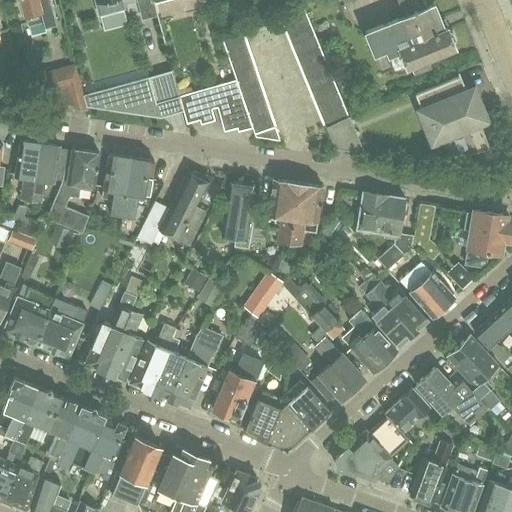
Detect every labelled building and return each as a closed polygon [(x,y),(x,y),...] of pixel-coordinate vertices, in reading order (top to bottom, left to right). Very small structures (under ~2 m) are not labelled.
[(21,0),(24,13),(25,13),(28,24),(44,19),(45,24),(56,21),(52,5),(56,4),(55,0),(21,0)] [(96,0),(100,13),(123,7),(121,0),(96,0)] [(447,29),(446,26),(443,27),(433,3),(425,7),(422,0),(397,0),(403,15),(383,23),(365,30),(374,52),(384,48),(393,70),(395,68),(398,70),(403,68),(405,65),(407,64),(407,65),(410,63),(414,73),(431,66),(428,56),(454,46),(453,44),(454,43),(454,42),(456,38),(453,30),(448,29),(448,28),(447,29)] [(304,9),(298,12),(280,19),(285,32),(310,22),(304,9)] [(310,22),(285,32),(290,44),(314,34),(310,22)] [(244,32),(223,39),(226,50),(248,43),(244,32)] [(314,34),(290,44),(295,55),(319,45),(314,34)] [(248,43),(226,50),(230,60),(251,53),(248,43)] [(319,45),(295,55),(300,67),(324,57),(319,45)] [(251,53),(230,60),(233,71),(255,63),(251,53)] [(324,57),(300,67),(305,78),(329,68),(324,57)] [(255,63),(233,71),(236,78),(237,78),(237,80),(258,73),(255,63)] [(39,98),(39,102),(43,103),(73,107),(73,106),(88,109),(87,106),(83,94),(76,67),(53,73),(57,86),(27,95),(27,96),(39,98)] [(329,68),(305,78),(309,90),(333,80),(329,68)] [(258,73),(237,80),(241,91),(262,84),(258,73)] [(151,75),(83,94),(87,106),(160,117),(162,116),(162,115),(160,115),(156,101),(149,77),(151,76),(151,75)] [(415,93),(428,125),(441,119),(445,152),(457,153),(468,153),(478,151),(490,148),(460,75),(415,93)] [(218,87),(207,90),(210,102),(217,100),(219,105),(217,106),(224,130),(237,126),(238,130),(252,126),(253,126),(251,122),(248,111),(244,101),(241,91),(237,80),(237,78),(236,78),(217,84),(218,87)] [(333,80),(309,90),(314,101),(338,91),(333,80)] [(262,84),(241,91),(244,101),(265,94),(262,84)] [(207,90),(193,94),(200,118),(201,123),(214,119),(210,102),(207,90)] [(192,91),(179,94),(187,122),(200,118),(193,94),(192,91)] [(338,91),(314,101),(319,113),(343,103),(338,91)] [(265,94),(244,101),(248,111),(268,104),(265,94)] [(343,103),(319,113),(325,126),(326,125),(349,116),(348,115),(343,103)] [(268,104),(248,111),(251,122),(272,114),(268,104)] [(272,114),(251,122),(253,126),(252,126),(254,133),(276,125),(272,114)] [(349,116),(326,125),(335,146),(334,146),(334,147),(337,148),(355,150),(366,152),(366,151),(364,151),(349,115),(348,115),(349,116)] [(276,125),(254,133),(255,135),(280,139),(276,125)] [(31,199),(40,142),(20,139),(15,174),(25,175),(21,198),(31,199)] [(54,186),(60,145),(40,142),(31,199),(42,201),(44,184),(54,186)] [(94,185),(99,151),(72,147),(68,179),(63,179),(46,218),(56,222),(69,227),(80,231),(82,232),(89,215),(65,206),(69,195),(77,198),(79,183),(94,185)] [(122,214),(132,156),(109,152),(102,197),(112,198),(110,212),(122,214)] [(147,204),(154,159),(132,156),(122,214),(135,216),(137,202),(147,204)] [(193,172),(188,169),(159,228),(189,243),(209,205),(195,198),(206,175),(194,170),(193,172)] [(289,241),(298,181),(273,177),(266,224),(279,226),(277,240),(289,241)] [(235,180),(235,182),(230,181),(222,233),(237,236),(236,244),(248,246),(254,206),(251,205),(254,185),(242,183),(242,181),(235,180)] [(316,231),(323,185),(298,181),(289,241),(301,243),(303,229),(316,231)] [(408,203),(404,198),(364,191),(358,227),(385,231),(384,236),(395,238),(394,243),(377,258),(387,268),(399,257),(399,258),(409,249),(412,243),(413,235),(397,233),(400,216),(401,216),(407,212),(408,203)] [(169,207),(155,200),(137,236),(151,243),(169,207)] [(496,250),(500,251),(502,238),(509,239),(511,220),(505,219),(506,214),(477,209),(473,212),(467,211),(465,226),(471,227),(471,229),(461,227),(455,231),(454,238),(458,244),(468,245),(465,262),(481,265),(486,261),(487,255),(495,256),(496,250)] [(321,229),(324,233),(329,238),(342,219),(334,210),(321,229)] [(16,231),(37,239),(44,224),(24,215),(16,231)] [(417,221),(412,243),(432,259),(440,251),(427,239),(430,223),(417,221)] [(56,222),(53,230),(66,235),(69,227),(56,222)] [(66,235),(65,238),(66,238),(76,242),(80,231),(69,227),(66,235)] [(37,239),(16,231),(11,229),(8,238),(33,248),(37,239)] [(334,245),(329,238),(324,233),(308,248),(318,260),(334,245)] [(410,270),(399,258),(399,257),(387,268),(399,279),(432,315),(454,295),(432,270),(416,284),(407,273),(410,270)] [(0,315),(20,266),(8,261),(5,269),(0,266),(0,315)] [(34,265),(27,262),(22,275),(28,278),(34,265)] [(184,283),(199,291),(207,276),(193,268),(184,283)] [(269,271),(243,307),(258,318),(264,309),(284,282),(269,271)] [(400,287),(399,288),(398,286),(396,285),(395,285),(393,284),(391,284),(389,284),(387,284),(385,284),(374,272),(366,279),(413,332),(428,319),(400,287)] [(210,277),(203,287),(218,296),(224,287),(210,277)] [(399,344),(413,332),(366,279),(359,285),(373,301),(366,307),(399,344)] [(36,341),(55,297),(42,291),(42,290),(23,282),(4,328),(36,341)] [(103,283),(90,309),(98,313),(111,287),(103,283)] [(131,308),(136,298),(138,293),(140,289),(128,284),(111,324),(102,320),(101,323),(97,324),(95,329),(96,333),(84,361),(104,370),(131,308)] [(323,331),(338,317),(308,284),(293,298),(323,331)] [(511,295),(474,330),(488,346),(495,339),(511,323),(511,295)] [(36,341),(68,355),(87,309),(66,300),(66,301),(55,297),(36,341)] [(133,334),(142,313),(131,308),(104,370),(125,379),(142,337),(133,334)] [(372,369),(396,348),(361,308),(349,319),(356,326),(343,337),(372,369)] [(256,321),(270,331),(278,319),(264,309),(258,318),(256,321)] [(250,346),(263,330),(249,319),(236,335),(250,346)] [(146,339),(129,380),(149,389),(167,347),(172,335),(176,326),(164,321),(155,342),(146,339)] [(206,364),(210,354),(212,355),(221,334),(201,325),(188,356),(186,355),(169,397),(190,406),(207,364),(206,364)] [(452,366),(459,374),(480,397),(487,405),(489,407),(500,397),(491,387),(493,385),(485,375),(498,363),(471,333),(447,355),(449,357),(446,360),(452,366)] [(149,389),(169,397),(186,355),(177,351),(182,340),(172,335),(167,347),(149,389)] [(341,397),(364,377),(341,352),(340,353),(325,336),(314,345),(325,356),(314,366),(319,371),(319,372),(341,397)] [(495,339),(488,346),(502,362),(509,356),(495,339)] [(285,353),(301,371),(311,362),(295,344),(285,353)] [(229,367),(212,407),(238,418),(258,369),(261,361),(243,354),(236,370),(229,367)] [(281,367),(275,362),(267,372),(280,382),(281,367)] [(459,374),(451,382),(435,365),(416,383),(442,412),(451,403),(468,422),(487,405),(480,397),(459,374)] [(5,432),(16,437),(37,385),(14,376),(11,384),(3,409),(13,413),(5,432)] [(309,426),(329,408),(306,382),(299,378),(283,392),(288,399),(286,400),(309,426)] [(48,428),(61,395),(37,385),(16,437),(27,441),(25,444),(37,449),(38,446),(42,438),(46,427),(48,428)] [(387,415),(401,430),(429,405),(412,386),(384,412),(387,415)] [(280,405),(279,396),(264,389),(259,396),(258,396),(244,429),(268,439),(282,407),(280,405)] [(288,445),(309,426),(286,400),(288,399),(283,392),(279,396),(280,405),(282,407),(268,439),(284,446),(288,445)] [(49,451),(60,455),(81,404),(61,395),(48,428),(46,427),(42,438),(53,442),(49,451)] [(88,456),(105,414),(81,404),(60,455),(60,456),(57,462),(68,467),(75,451),(88,456)] [(120,438),(126,422),(105,414),(88,456),(84,466),(102,473),(101,476),(112,480),(121,459),(118,458),(125,440),(120,438)] [(366,428),(335,456),(337,467),(375,480),(376,477),(389,481),(413,443),(401,430),(387,415),(369,431),(366,428)] [(511,433),(510,432),(501,454),(511,458),(511,433)] [(155,459),(161,446),(134,435),(120,470),(118,469),(109,489),(143,502),(144,500),(146,501),(164,460),(159,458),(156,459),(155,459)] [(0,496),(6,500),(21,454),(25,443),(13,439),(9,450),(15,452),(12,461),(0,456),(0,496)] [(409,493),(433,501),(446,465),(445,465),(453,444),(440,439),(432,461),(422,457),(409,493)] [(168,511),(194,452),(175,444),(167,464),(166,463),(165,460),(164,460),(146,501),(151,503),(147,511),(149,511),(168,511)] [(198,501),(215,461),(194,452),(168,511),(202,511),(206,505),(198,501)] [(6,500),(27,509),(41,463),(21,454),(6,500)] [(441,504),(461,511),(472,511),(487,470),(479,467),(478,469),(474,480),(467,477),(470,468),(456,463),(453,472),(452,472),(441,504)] [(474,480),(478,469),(471,466),(470,468),(467,477),(474,480)] [(213,494),(248,511),(261,487),(257,477),(236,469),(227,489),(217,485),(213,494)] [(34,511),(67,511),(70,504),(55,498),(61,483),(43,476),(31,510),(34,511)] [(476,511),(511,511),(511,476),(510,476),(507,485),(489,479),(476,511)] [(343,511),(334,508),(301,496),(292,511),(343,511)] [(97,511),(99,509),(79,500),(74,511),(97,511)]
